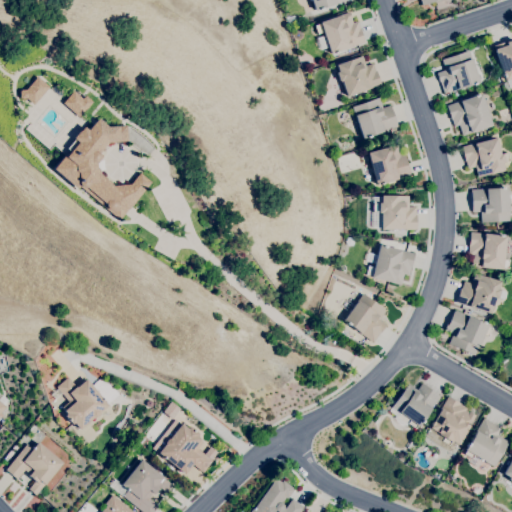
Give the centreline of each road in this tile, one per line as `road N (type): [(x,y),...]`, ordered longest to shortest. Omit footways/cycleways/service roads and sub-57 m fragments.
road 1 (residential): [(295,432),(390,368),(415,333),(444,251),(442,168),(381,0)]
road 2 (residential): [(400,511),(318,475),(301,459),(295,432)]
road 3 (residential): [(195,511),(295,432)]
